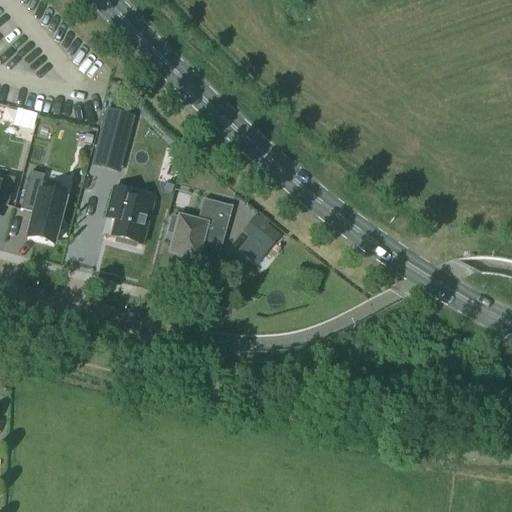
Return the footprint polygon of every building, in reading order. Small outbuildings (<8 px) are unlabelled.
[(0,89),(3,91),(11,73),(0,68),(0,89)] [(91,167),(118,174),(132,118),(105,111),(91,167)] [(8,149),(6,164),(21,166),(23,151),(8,149)] [(29,174),(19,213),(32,216),(26,241),(51,247),(65,192),(41,186),(43,178),(29,174)] [(0,207),(6,209),(13,182),(0,178),(0,207)] [(112,191),(104,220),(114,223),(110,239),(116,240),(115,244),(134,249),(135,245),(141,247),(151,207),(132,202),(133,196),(112,191)] [(231,209),(202,201),(196,224),(178,219),(178,220),(172,218),(168,233),(175,235),(169,254),(195,261),(196,260),(216,265),(231,209)] [(241,234),(267,255),(280,238),(255,217),(241,234)]
